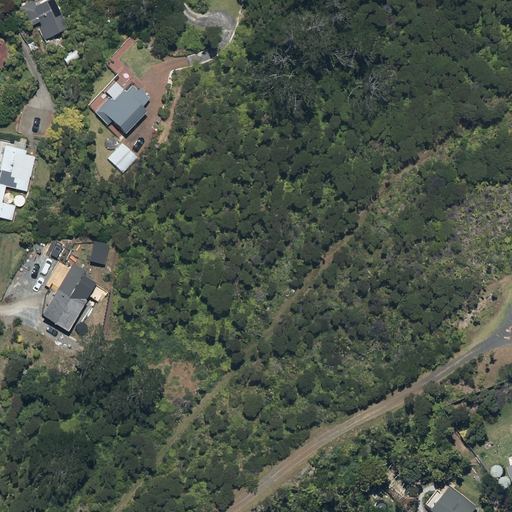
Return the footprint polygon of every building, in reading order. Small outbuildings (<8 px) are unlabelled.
[(66,29),(50,0),(34,8),(30,1),(18,8),(29,28),(38,24),(41,29),(39,30),(44,41),(66,29)] [(0,69),(13,62),(2,42),(0,42),(0,69)] [(62,60),(67,67),(79,58),(74,51),(62,60)] [(20,74),(27,71),(23,60),(16,63),(20,74)] [(28,72),(15,78),(19,86),(31,79),(28,72)] [(122,132),(144,109),(140,105),(148,97),(130,80),(110,100),(106,96),(92,110),(106,123),(109,120),(122,132)] [(121,142),(106,158),(121,173),(136,156),(131,152),(121,142)] [(0,151),(0,216),(11,219),(14,205),(0,202),(0,195),(2,185),(25,190),(28,175),(19,173),(25,149),(2,144),(0,151)] [(64,330),(83,299),(82,298),(92,282),(82,275),(85,270),(71,261),(38,314),(64,330)] [(472,511),(476,508),(449,487),(430,511),(472,511)] [(376,497),(360,496),(358,507),(374,509),(376,497)]
